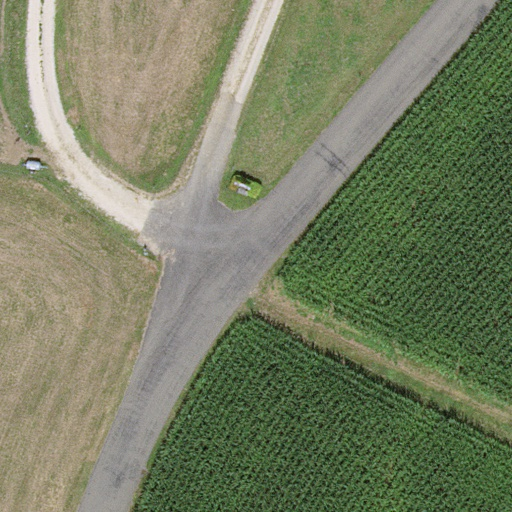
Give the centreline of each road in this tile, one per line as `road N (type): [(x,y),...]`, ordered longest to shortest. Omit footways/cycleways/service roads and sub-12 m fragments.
road 1 (track): [(269,0),(209,182),(204,284),(44,136),(32,46),(35,0)]
road 2 (unclassified): [(103,511),(170,343),(204,284),(285,208),(466,0)]
